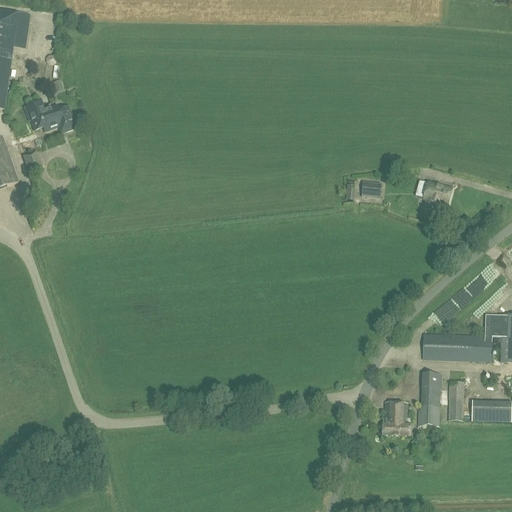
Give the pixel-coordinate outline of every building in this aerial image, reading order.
[(19,14),(0,11),(0,110),(5,111),(19,14)] [(76,130),(74,123),(68,108),(58,112),(57,108),(45,112),(42,104),(33,108),(36,115),(30,117),(35,132),(44,129),(45,133),(52,131),(59,128),(61,135),(76,130)] [(0,138),(0,189),(18,183),(2,138),(0,138)] [(422,196),(427,182),(422,180),(417,194),(422,196)] [(362,199),(380,201),(382,185),(363,184),(362,199)] [(428,184),(424,200),(427,201),(425,209),(439,213),(441,205),(448,207),(452,191),(428,184)] [(354,202),(355,190),(354,190),(354,186),(347,186),(346,202),(354,202)] [(511,316),(502,317),(502,318),(486,317),(485,338),(424,336),(423,362),(491,364),(491,351),(501,351),(501,364),(511,364),(511,316)] [(440,391),(441,391),(442,376),(423,375),(422,409),(419,408),(418,428),(439,428),(440,391)] [(449,383),(449,423),(463,423),(464,384),(449,383)] [(473,422),(511,420),(511,398),(473,399),(473,422)] [(407,426),(407,420),(408,405),(385,404),(385,420),(383,420),(383,426),(383,437),(410,437),(410,427),(407,426)]
